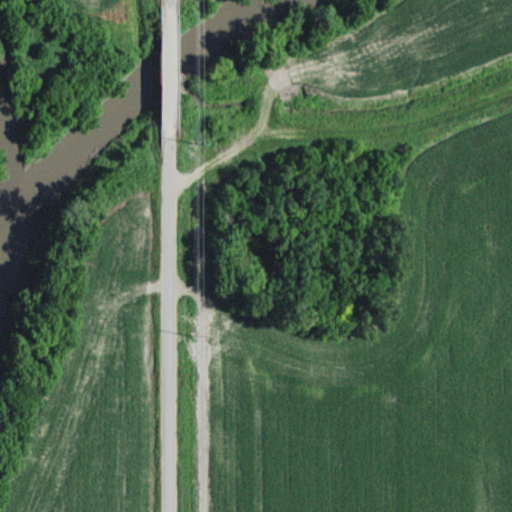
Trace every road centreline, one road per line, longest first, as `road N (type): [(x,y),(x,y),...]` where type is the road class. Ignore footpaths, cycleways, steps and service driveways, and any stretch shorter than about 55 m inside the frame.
road 1 (residential): [(168,511),(168,132)]
road 2 (residential): [(168,132),(165,0)]
